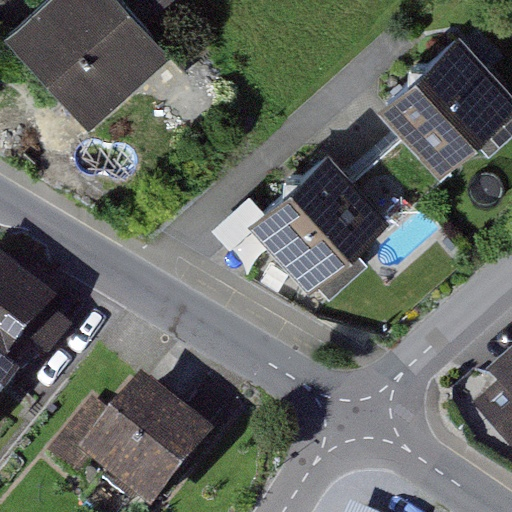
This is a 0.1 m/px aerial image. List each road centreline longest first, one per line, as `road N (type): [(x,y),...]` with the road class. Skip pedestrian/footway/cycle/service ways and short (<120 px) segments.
road 1 (residential): [(352,416),(0,207)]
road 2 (residential): [(511,279),(352,416)]
road 3 (residential): [(502,511),(352,416)]
